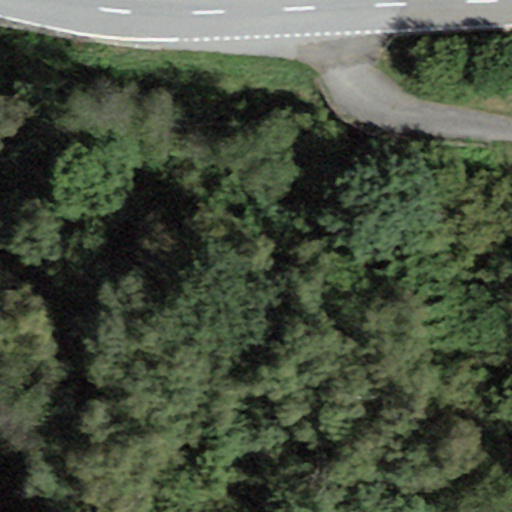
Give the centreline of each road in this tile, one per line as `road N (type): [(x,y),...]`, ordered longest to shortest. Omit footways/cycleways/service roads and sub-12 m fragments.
road 1 (tertiary): [(45,0),(169,12),(511,2)]
road 2 (track): [(310,9),(339,64),(398,118),(511,145)]
